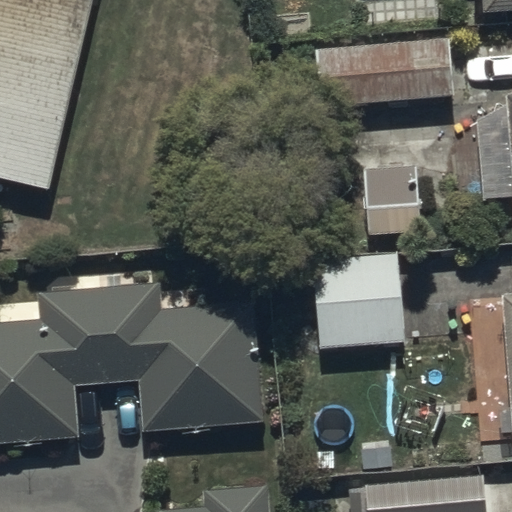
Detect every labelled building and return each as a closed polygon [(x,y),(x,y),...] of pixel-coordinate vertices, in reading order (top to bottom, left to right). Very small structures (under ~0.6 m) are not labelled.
[(96,0),(0,0),(0,174),(55,186),(96,0)] [(511,0),(484,0),(485,11),(511,9),(511,0)] [(452,38),(318,46),(319,64),(304,65),(307,104),(456,95),(452,38)] [(418,161),(368,165),(373,236),(423,232),(418,161)] [(402,250),(313,256),(319,348),(408,342),(402,250)] [(41,319),(0,321),(0,443),(81,437),(77,384),(142,380),(145,428),(265,419),(256,300),(162,307),(160,284),(39,293),(41,319)] [(486,511),(483,470),(369,478),(370,511),(486,511)] [(209,503),(158,507),(158,511),(271,511),(269,487),(209,492),(209,503)]
